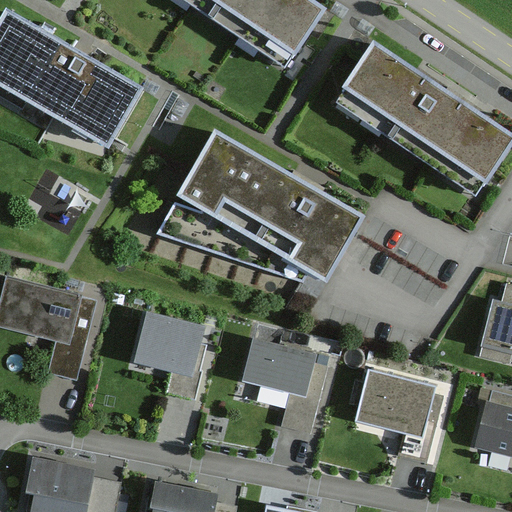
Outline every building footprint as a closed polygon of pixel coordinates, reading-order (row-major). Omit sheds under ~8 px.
[(328,21),(296,0),(199,0),(298,66),(328,21)] [(142,97),(12,21),(0,42),(0,90),(109,154),(142,97)] [(511,160),(511,142),(379,54),(348,100),(490,194),(511,160)] [(363,227),(221,142),(185,202),(192,205),(174,235),(313,281),(325,288),(363,227)] [(501,300),(492,298),(480,346),(511,353),(511,284),(505,283),(501,300)] [(83,302),(10,284),(0,323),(0,333),(71,351),(83,302)] [(207,335),(151,319),(137,371),(193,387),(207,335)] [(308,363),(243,346),(231,391),(295,408),(308,363)] [(442,393),(378,379),(369,422),(432,436),(442,393)] [(511,414),(491,409),(479,452),(511,460),(511,414)] [(116,511),(121,485),(35,468),(26,511),(116,511)] [(213,511),(215,506),(150,492),(145,511),(213,511)]
